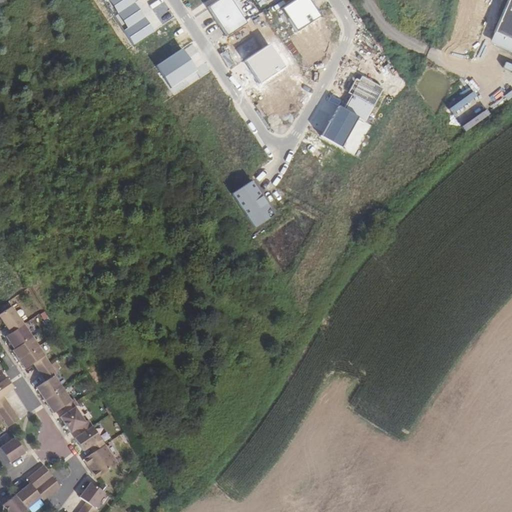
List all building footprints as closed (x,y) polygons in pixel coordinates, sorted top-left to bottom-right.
[(511,0),(506,0),(494,31),(498,33),(511,38),(511,0)] [(511,38),(498,33),(497,35),(495,34),(494,39),(511,46),(511,38)] [(511,77),(511,46),(501,72),(511,77)] [(437,66),(464,78),(467,72),(440,59),(437,66)] [(464,127),(489,110),(482,100),(457,117),(464,127)] [(0,315),(0,318),(11,334),(24,325),(11,307),(0,315)] [(44,311),(40,314),(46,325),(51,322),(44,311)] [(6,338),(15,350),(33,338),(24,325),(11,334),(6,338)] [(13,351),(19,361),(39,347),(33,338),(15,350),(13,351)] [(49,363),(39,347),(19,361),(23,367),(25,370),(34,364),(38,370),(49,363)] [(38,370),(42,376),(50,371),(48,368),(51,366),(49,363),(38,370)] [(11,378),(19,373),(16,367),(7,372),(11,378)] [(37,389),(45,401),(63,389),(50,371),(42,376),(46,382),(37,389)] [(7,380),(0,384),(0,407),(7,403),(3,397),(14,389),(7,380)] [(63,408),(67,413),(75,408),(78,406),(74,400),(71,402),(63,389),(45,401),(54,414),(63,408)] [(7,403),(0,407),(0,415),(0,416),(11,409),(7,403)] [(78,429),(81,435),(92,427),(88,421),(85,423),(75,408),(67,413),(61,418),(71,433),(78,429)] [(11,409),(0,416),(4,422),(15,415),(11,409)] [(19,421),(15,415),(4,422),(8,428),(19,421)] [(90,448),(94,453),(105,446),(92,427),(81,435),(75,439),(83,452),(90,448)] [(15,439),(0,449),(10,464),(25,453),(15,439)] [(94,453),(83,461),(88,467),(89,466),(93,472),(92,473),(96,480),(118,465),(105,446),(94,453)] [(43,467),(26,481),(29,485),(40,499),(43,502),(60,488),(43,467)] [(87,503),(83,509),(86,511),(96,511),(97,511),(94,509),(105,494),(91,484),(80,499),(87,503)] [(40,499),(29,485),(28,486),(15,496),(26,510),(40,499)] [(27,511),(26,510),(15,496),(2,507),(6,511),(27,511)]
